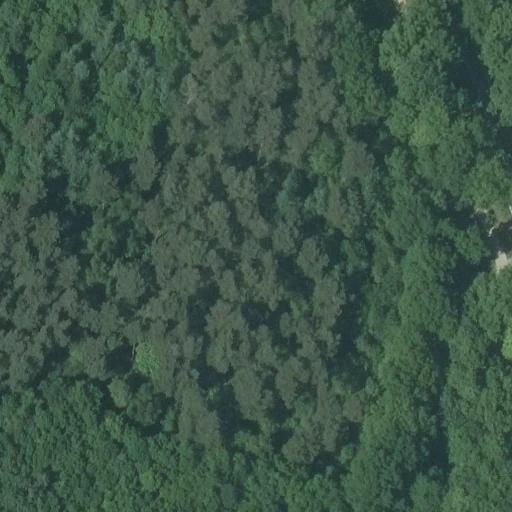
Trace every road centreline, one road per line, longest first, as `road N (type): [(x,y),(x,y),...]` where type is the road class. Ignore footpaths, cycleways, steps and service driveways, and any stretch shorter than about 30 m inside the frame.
road 1 (track): [(459,286),(347,0)]
road 2 (track): [(500,274),(459,286),(397,511)]
road 3 (track): [(0,227),(59,0)]
road 4 (secondary): [(511,193),(436,0)]
